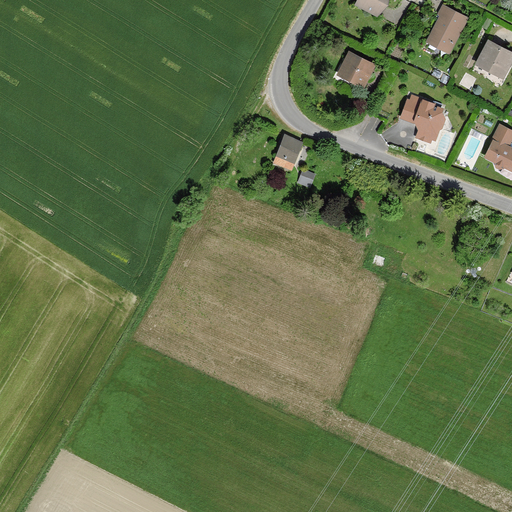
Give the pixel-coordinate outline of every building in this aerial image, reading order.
[(386,0),(361,0),(358,8),(377,17),(382,8),(384,9),(387,4),(385,3),(386,0)] [(468,18),(445,6),(440,15),(443,16),(429,43),(450,54),(468,18)] [(511,66),(511,53),(491,43),(479,66),(505,79),(511,66)] [(375,67),(351,54),(340,76),(364,89),(375,67)] [(409,101),(403,116),(417,121),(421,130),(418,137),(430,142),(434,130),(441,127),(443,119),(441,113),(442,110),(433,106),(434,105),(413,97),(411,102),(409,101)] [(504,170),(511,174),(511,154),(505,151),(511,137),(499,130),(491,146),(492,147),(485,160),(494,165),(496,170),(499,171),(504,170)] [(302,144),(284,136),(273,162),(292,169),(302,144)] [(304,172),(299,183),(310,187),(315,176),(304,172)]
